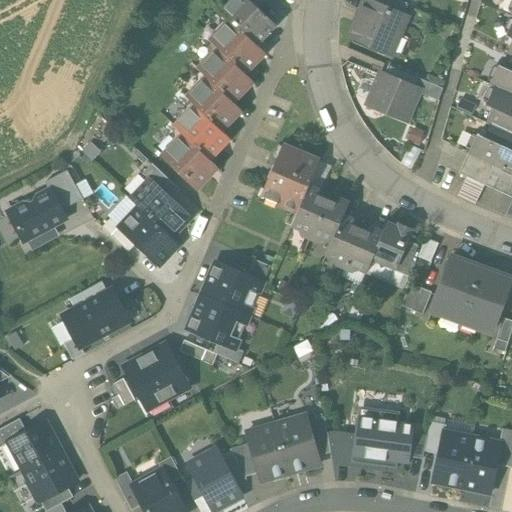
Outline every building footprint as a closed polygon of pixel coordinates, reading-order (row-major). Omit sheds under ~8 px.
[(260,11),(247,0),(234,0),(222,13),(230,21),(256,46),(275,26),(260,11)] [(247,0),(260,11),(270,0),(247,0)] [(365,0),(365,1),(403,17),(408,5),(394,0),(365,0)] [(393,57),(409,19),(403,17),(365,1),(350,38),(393,57)] [(256,46),(230,21),(210,42),(218,50),(244,74),(264,54),(256,46)] [(511,22),(505,37),(511,40),(511,42),(506,54),(511,57),(506,69),(500,66),(491,85),(494,87),(511,95),(511,22)] [(244,74),(218,50),(198,70),(206,78),(233,103),(252,82),(244,74)] [(414,85),(379,72),(365,107),(410,125),(422,95),(424,90),(414,85)] [(233,103),(206,78),(186,99),(194,107),(221,131),(241,110),(233,103)] [(417,78),(414,85),(424,90),(422,95),(437,102),(443,90),(417,78)] [(511,95),(494,87),(485,106),(491,109),(486,123),(489,125),(483,136),(477,134),(468,154),(511,174),(511,95)] [(461,99),(456,108),(471,116),(476,106),(461,99)] [(221,131),(194,107),(174,128),(183,135),(209,160),(229,139),(221,131)] [(424,133),(412,129),(407,143),(419,147),(424,133)] [(162,157),(197,190),(218,169),(209,160),(183,135),(162,157)] [(319,162),(282,146),(260,197),(297,213),(309,185),(319,162)] [(511,174),(468,154),(459,174),(467,178),(458,198),(475,206),(484,186),(511,199),(511,202),(504,219),(511,221),(511,174)] [(149,181),(150,180),(171,200),(179,191),(152,166),(143,175),(149,181)] [(49,191),(50,190),(61,212),(83,201),(68,172),(45,184),(49,191)] [(171,239),(191,219),(171,200),(150,180),(149,181),(131,200),(139,208),(171,239)] [(318,189),(309,185),(297,213),(291,228),(331,245),(344,215),(349,202),(340,199),(337,200),(334,206),(317,199),(319,193),(318,189)] [(61,212),(50,190),(49,191),(11,211),(9,216),(22,241),(27,241),(52,228),(66,220),(61,212)] [(137,245),(160,267),(179,246),(171,239),(139,208),(119,228),(137,245)] [(352,219),(344,215),(331,245),(326,258),(365,275),(366,274),(383,232),(374,229),(371,230),(369,236),(351,229),(354,222),(352,219)] [(137,245),(119,228),(110,219),(102,228),(128,253),(137,245)] [(399,288),(404,275),(393,271),(405,241),(409,233),(387,223),(383,232),(366,274),(399,288)] [(52,228),(27,241),(33,252),(58,239),(52,228)] [(425,240),(418,258),(430,263),(438,245),(425,240)] [(393,271),(404,275),(409,278),(415,265),(410,262),(417,246),(405,241),(393,271)] [(431,313),(461,323),(481,269),(451,258),(431,313)] [(254,284),(262,287),(270,267),(254,260),(247,277),(256,281),(254,284)] [(215,263),(201,297),(249,317),(262,287),(254,284),(256,281),(247,277),(215,263)] [(511,280),(481,269),(461,323),(491,334),(511,280)] [(406,295),(401,307),(422,316),(432,294),(421,289),(406,295)] [(75,339),(80,348),(81,347),(129,322),(112,292),(107,294),(74,312),(64,317),(75,339)] [(235,349),(249,317),(201,297),(187,330),(218,343),(235,350),(235,349)] [(286,302),(281,313),(292,318),(297,307),(286,302)] [(511,321),(503,319),(493,350),(505,353),(511,330),(511,321)] [(73,361),(85,354),(81,347),(80,348),(75,339),(64,345),(73,361)] [(184,342),(179,352),(212,366),(217,356),(213,354),(184,342)] [(235,350),(218,343),(213,354),(217,356),(238,364),(243,353),(235,349),(235,350)] [(189,389),(167,347),(163,346),(127,365),(125,370),(147,412),(189,389)] [(0,368),(0,383),(12,377),(0,368)] [(123,380),(113,385),(119,396),(111,400),(117,410),(135,401),(123,380)] [(355,435),(351,464),(385,468),(397,470),(398,464),(409,465),(410,459),(413,434),(414,425),(399,422),(400,413),(373,409),(371,421),(357,419),(355,435)] [(274,425),(289,475),(320,466),(317,457),(307,422),(306,416),(274,425)] [(325,418),(307,422),(317,457),(330,453),(327,433),(325,418)] [(9,443),(27,433),(20,420),(0,430),(0,442),(3,447),(9,444),(9,443)] [(9,444),(24,471),(61,452),(45,423),(27,433),(9,443),(9,444)] [(443,432),(444,433),(446,426),(430,423),(428,437),(424,452),(439,455),(443,432)] [(289,475),(274,425),(247,433),(250,445),(258,474),(261,483),(289,475)] [(499,444),(501,444),(496,465),(511,468),(511,461),(511,432),(502,430),(499,444)] [(351,464),(355,435),(334,432),(327,433),(330,453),(332,466),(385,473),(385,468),(351,464)] [(461,489),(472,438),(444,433),(443,432),(439,455),(433,484),(461,489)] [(428,437),(413,434),(410,459),(422,461),(424,452),(428,437)] [(472,438),(461,489),(490,495),(496,465),(501,444),(499,444),(472,438)] [(231,450),(235,458),(245,478),(258,474),(250,445),(231,450)] [(213,511),(214,511),(242,497),(235,485),(224,464),(217,450),(188,465),(196,480),(213,511)] [(77,483),(61,452),(24,471),(28,480),(27,485),(35,500),(41,502),(68,488),(77,483)] [(158,465),(161,470),(162,470),(170,485),(182,479),(171,458),(158,465)] [(235,458),(224,464),(235,485),(246,480),(245,478),(235,458)] [(185,511),(170,485),(162,470),(161,470),(133,485),(132,486),(143,506),(146,511),(185,511)] [(132,486),(133,485),(127,473),(115,479),(131,511),(143,506),(132,486)] [(212,511),(213,511),(196,480),(186,485),(199,511),(212,511)] [(68,488),(41,502),(45,511),(47,511),(61,504),(73,498),(68,488)]
